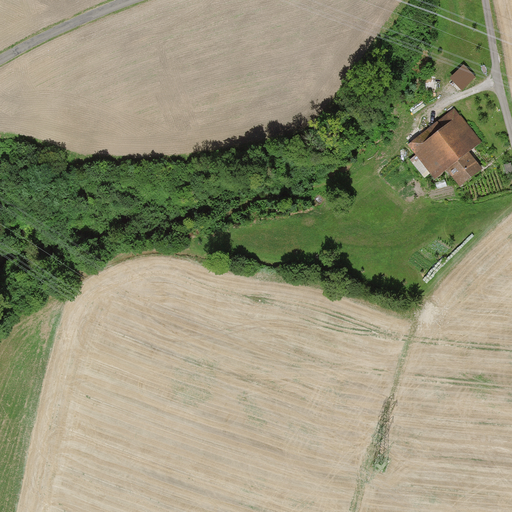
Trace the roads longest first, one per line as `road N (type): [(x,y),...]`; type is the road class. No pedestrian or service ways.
road 1 (track): [(511,204),(419,295),(403,300),(258,261),(147,250),(0,317)]
road 2 (track): [(134,0),(0,61)]
road 3 (track): [(511,132),(485,0)]
